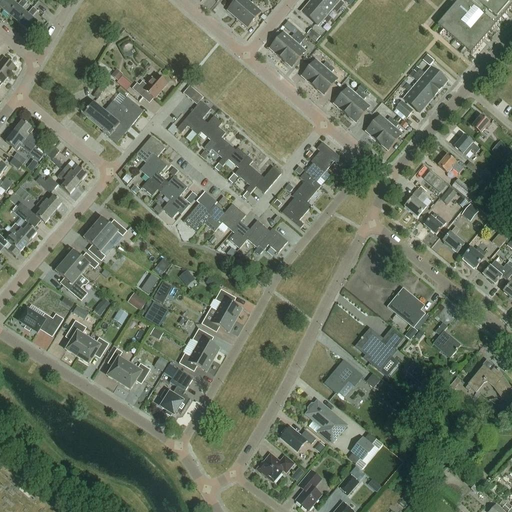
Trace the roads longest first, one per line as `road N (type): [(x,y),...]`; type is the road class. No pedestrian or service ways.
road 1 (residential): [(369,163),(285,265),(181,447)]
road 2 (residential): [(234,475),(370,223)]
road 3 (residential): [(181,447),(0,332)]
road 4 (residential): [(388,179),(511,37)]
road 5 (unclassified): [(511,340),(370,223)]
road 6 (residential): [(0,306),(110,174)]
